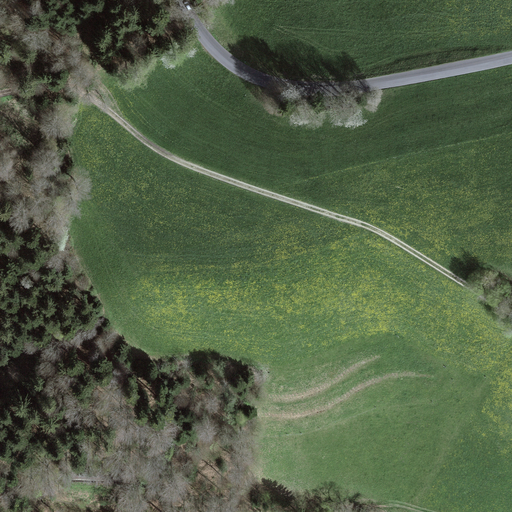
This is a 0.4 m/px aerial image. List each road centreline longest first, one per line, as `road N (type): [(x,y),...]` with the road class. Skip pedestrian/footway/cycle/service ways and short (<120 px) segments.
road 1 (track): [(511,319),(353,223),(167,159),(75,90),(56,84),(0,94)]
road 2 (track): [(417,511),(69,504),(41,495),(0,455)]
road 3 (tertiary): [(183,0),(231,63),(276,83),(367,85),(511,56)]
road 4 (track): [(121,124),(97,79),(23,0)]
